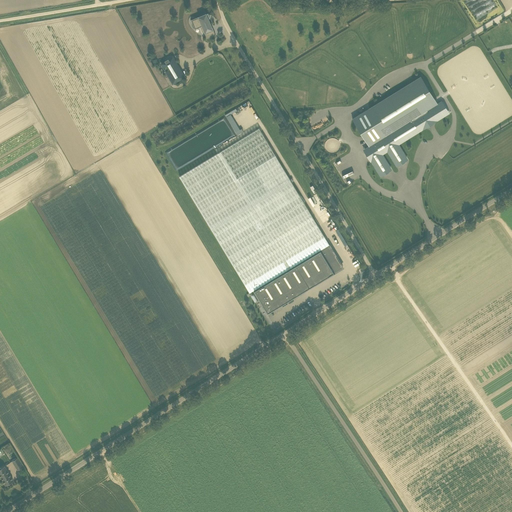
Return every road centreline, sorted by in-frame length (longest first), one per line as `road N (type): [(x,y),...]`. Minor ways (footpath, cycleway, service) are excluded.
road 1 (unclassified): [(6,511),(284,334)]
road 2 (unclassified): [(375,275),(217,0)]
road 3 (unclassified): [(399,511),(284,334)]
road 4 (unclassified): [(375,275),(511,190)]
road 5 (track): [(0,22),(133,0)]
